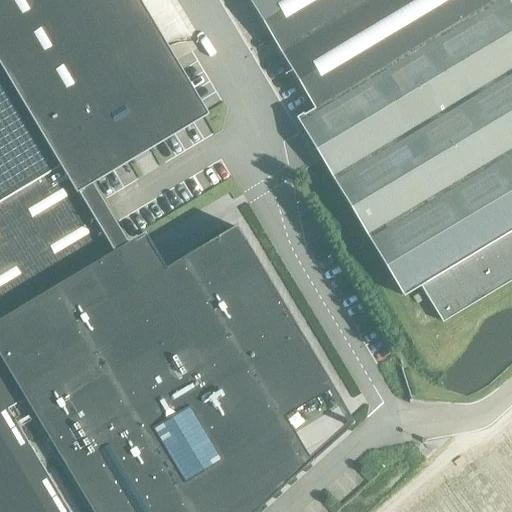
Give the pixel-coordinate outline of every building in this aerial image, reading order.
[(0,0),(0,511),(191,511),(182,497),(340,402),(235,226),(148,279),(128,245),(129,244),(128,243),(91,184),(88,178),(198,113),(164,57),(170,54),(138,0),(0,0)] [(250,0),(249,1),(282,57),(378,0),(250,0)] [(378,0),(282,57),(313,109),(503,0),(378,0)] [(302,114),(296,118),(333,180),(511,76),(511,9),(506,0),(503,0),(313,109),(303,115),(302,114)] [(511,76),(333,180),(369,241),(511,158),(511,76)] [(511,158),(369,241),(402,296),(421,286),(511,230),(511,158)] [(511,230),(421,286),(442,322),(511,279),(511,230)]
